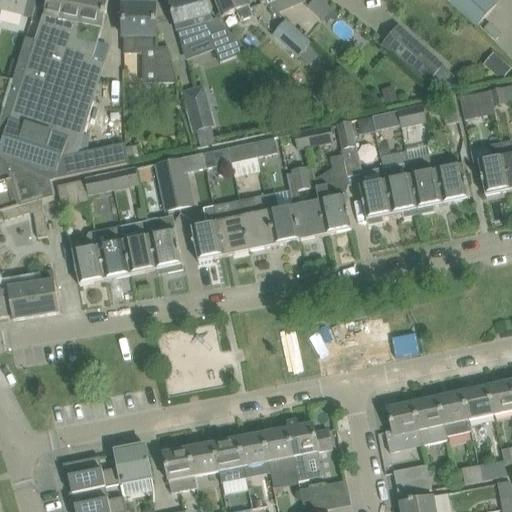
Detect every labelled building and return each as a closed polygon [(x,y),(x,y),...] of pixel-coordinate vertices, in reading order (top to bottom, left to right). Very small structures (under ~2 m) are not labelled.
[(0,0),(0,13),(1,11),(24,17),(28,0),(0,0)] [(4,110),(0,123),(0,157),(35,174),(50,182),(57,181),(93,59),(103,30),(105,20),(109,0),(108,0),(49,0),(46,18),(43,17),(35,42),(26,39),(12,83),(4,110)] [(206,0),(168,0),(177,31),(192,27),(196,41),(210,37),(215,51),(220,64),(249,52),(221,24),(220,19),(212,21),(206,0)] [(216,0),(219,6),(223,17),(236,12),(241,23),(254,17),(246,0),(216,0)] [(314,0),(307,8),(322,22),(333,10),(322,0),(314,0)] [(489,0),(447,0),(477,26),(482,21),(491,12),(496,6),(489,0)] [(156,48),(156,37),(156,7),(123,7),(124,38),(124,55),(144,54),(152,71),(152,85),(178,85),(167,48),(156,48)] [(284,22),(272,38),(298,60),(311,44),(284,22)] [(445,66),(400,27),(382,48),(426,86),(427,85),(435,92),(451,74),(444,67),(445,66)] [(511,69),(494,53),(483,66),(502,82),(511,69)] [(0,111),(4,110),(12,83),(0,79),(0,111)] [(394,86),(381,89),(385,105),(397,102),(394,86)] [(511,86),(491,92),(492,98),(494,108),(511,104),(511,86)] [(216,127),(205,87),(181,93),(193,134),(216,127)] [(474,102),(492,98),(491,92),(459,99),(464,122),(478,119),(474,102)] [(454,100),(440,103),(445,126),(459,123),(454,100)] [(402,130),(427,125),(424,106),(413,108),(413,109),(399,111),(401,124),(402,128),(402,130)] [(383,115),(372,118),(375,133),(386,131),(401,128),(398,112),(383,115)] [(355,148),(356,148),(352,123),(337,126),(342,151),(346,173),(348,172),(359,170),(355,148)] [(331,126),(304,131),(308,150),(335,144),(331,126)] [(294,134),(298,152),(308,150),(304,131),(294,134)] [(254,144),(257,159),(278,155),(274,139),(254,144)] [(511,192),(511,191),(511,142),(502,144),(511,192)] [(231,164),(257,159),(254,144),(228,149),(231,164)] [(388,144),(379,146),(381,157),(390,155),(388,144)] [(486,197),(511,192),(502,144),(489,147),(492,160),(479,163),(486,197)] [(125,145),(113,147),(117,167),(129,165),(125,145)] [(206,169),(231,164),(228,149),(203,155),(205,167),(206,167),(206,169)] [(444,154),(434,156),(444,206),(470,200),(463,166),(447,169),(444,154)] [(205,167),(203,155),(169,162),(179,211),(195,208),(187,171),(205,167)] [(408,161),(411,176),(419,216),(434,213),(434,208),(444,206),(434,156),(408,161)] [(35,174),(0,157),(0,213),(2,212),(53,197),(50,182),(35,174)] [(165,214),(179,211),(169,162),(155,165),(165,214)] [(419,216),(411,176),(409,165),(394,168),(384,170),(393,216),(403,214),(404,219),(419,216)] [(312,171),(308,172),(307,168),(291,171),(292,175),(287,176),(290,192),(294,208),(301,242),(326,237),(319,203),(302,206),(298,192),(315,188),(317,188),(313,170),(312,171)] [(110,175),(114,192),(139,186),(136,169),(110,175)] [(383,223),(383,218),(393,216),(384,170),(357,175),(367,221),(368,221),(369,226),(383,223)] [(85,180),(89,197),(114,192),(110,175),(85,180)] [(59,196),(62,210),(90,204),(88,197),(89,197),(85,180),(57,187),(59,196)] [(346,197),(330,200),(327,187),(318,189),(317,188),(315,188),(319,203),(326,237),(353,232),(349,212),(346,197)] [(301,242),(294,208),(280,211),(276,195),(265,197),(276,247),(301,242)] [(53,197),(2,212),(5,222),(34,213),(38,240),(48,238),(43,205),(54,202),(53,197)] [(240,202),(243,218),(250,253),(276,247),(265,197),(254,199),(240,202)] [(199,263),(225,258),(218,223),(215,208),(203,210),(207,226),(192,229),(195,244),(199,263)] [(250,253),(243,218),(218,223),(225,258),(250,253)] [(176,232),(160,235),(157,220),(146,222),(147,223),(157,272),(167,270),(168,274),(183,271),(182,266),(183,266),(179,247),(176,232)] [(131,277),(157,272),(147,223),(136,225),(140,240),(125,243),(131,277)] [(96,232),(106,282),(131,277),(125,243),(122,228),(121,227),(96,232)] [(80,287),(106,282),(96,232),(89,234),(86,239),(88,250),(73,253),(80,287)] [(0,318),(13,316),(14,322),(60,315),(55,282),(41,284),(8,289),(9,292),(0,293),(0,318)] [(494,416),(511,412),(511,381),(488,387),(494,416)] [(463,393),(469,422),(494,416),(488,387),(463,393)] [(439,398),(448,437),(472,432),(469,422),(463,393),(439,398)] [(448,437),(439,398),(413,404),(423,447),(447,442),(446,438),(448,437)] [(401,437),(420,433),(413,404),(388,409),(392,424),(393,432),(386,434),(389,446),(391,455),(404,452),(401,437)] [(309,481),(304,457),(313,455),(333,451),(329,431),(316,434),(314,425),(288,430),(296,472),(299,483),(309,481)] [(296,472),(288,430),(263,435),(269,464),(271,475),(272,476),(296,472)] [(244,469),(269,464),(263,435),(238,439),(244,469)] [(244,469),(238,439),(214,444),(220,473),(222,484),(246,480),(244,469)] [(220,473),(214,444),(189,449),(195,478),(220,473)] [(122,486),(152,480),(146,447),(115,452),(118,469),(122,486)] [(164,454),(168,473),(169,483),(171,494),(182,492),(197,489),(195,478),(189,449),(164,454)] [(122,486),(118,469),(103,472),(100,458),(63,466),(68,487),(71,486),(72,494),(69,494),(70,496),(107,489),(122,486)] [(482,482),(498,479),(495,463),(479,466),(482,482)] [(461,470),(465,486),(482,482),(479,466),(461,470)] [(395,475),(399,498),(419,494),(427,493),(432,492),(427,467),(395,473),(394,473),(395,475)] [(511,490),(510,482),(497,485),(502,511),(511,508),(511,490)] [(301,491),(303,504),(331,499),(328,486),(301,491)] [(127,511),(125,498),(110,501),(107,489),(70,496),(72,511),(127,511)] [(401,511),(436,511),(434,497),(400,504),(401,511)] [(304,511),(327,511),(333,511),(331,499),(303,504),(304,511)]
